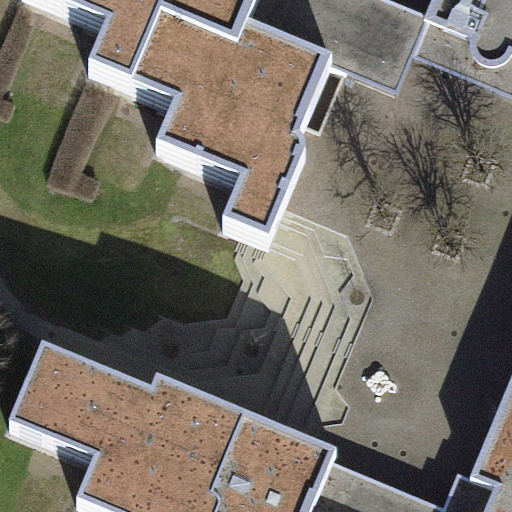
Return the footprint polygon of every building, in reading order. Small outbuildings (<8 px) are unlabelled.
[(23,0),(22,3),(106,37),(89,79),(175,114),(157,156),(241,191),(224,232),(270,251),(305,167),(306,161),(305,156),(303,151),(299,148),(330,74),(345,80),(347,76),(324,67),(340,29),(268,0),(23,0)] [(427,23),(370,0),(268,0),(340,29),(324,67),(347,76),(400,101),(416,63),(511,104),(511,63),(506,69),(500,73),(487,74),(475,66),(472,56),(471,46),(425,27),(427,23)] [(511,0),(436,0),(427,23),(425,27),(471,46),(472,56),(475,66),(487,74),(500,73),(506,69),(511,63),(511,0)] [(336,462),(157,388),(152,400),(43,355),(10,434),(95,469),(77,511),(78,511),(333,511),(318,505),(333,469),(336,462)] [(511,511),(511,389),(472,486),(471,488),(496,498),(490,511),(511,511)] [(471,488),(472,486),(458,481),(444,511),(437,511),(333,469),(318,505),(333,511),(490,511),(496,498),(471,488)]
